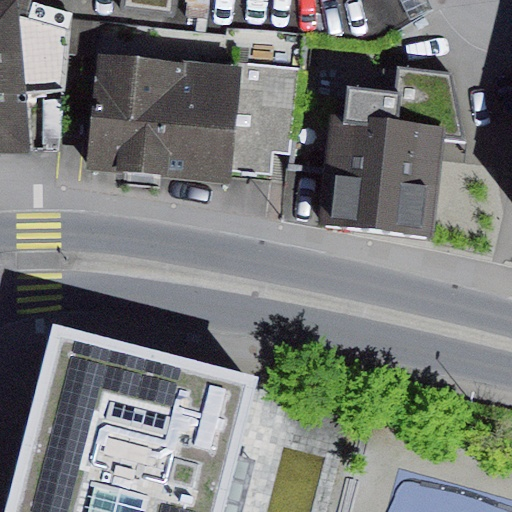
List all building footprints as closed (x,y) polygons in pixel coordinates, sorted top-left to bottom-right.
[(41,0),(0,0),(0,160),(42,161),(33,30),(41,0)] [(240,72),(101,59),(90,176),(144,181),(235,189),(237,170),(245,72),(240,72)] [(241,63),(240,72),(245,72),(237,170),(271,173),(273,153),(283,153),(297,155),(304,68),(241,63)] [(348,124),(331,123),(324,229),(432,241),(440,138),(464,140),(453,77),(397,72),(394,95),(350,92),(348,124)] [(11,511),(224,511),(258,388),(56,337),(11,511)]
